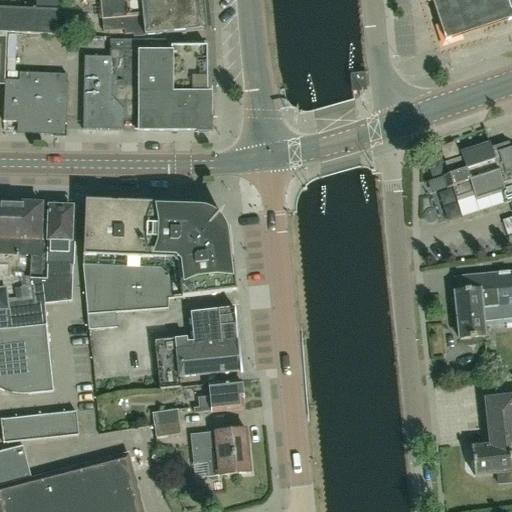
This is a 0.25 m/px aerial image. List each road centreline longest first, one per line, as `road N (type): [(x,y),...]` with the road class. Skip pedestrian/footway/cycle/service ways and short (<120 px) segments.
road 1 (residential): [(423,511),(385,128)]
road 2 (tertiary): [(303,511),(269,159)]
road 3 (primary): [(0,162),(170,167),(269,159)]
road 4 (residential): [(162,511),(144,435),(37,457)]
road 5 (residential): [(78,308),(62,320),(69,398),(0,405)]
road 6 (tertiary): [(269,159),(249,0)]
road 7 (primary): [(511,84),(385,128)]
road 8 (unclassified): [(385,128),(373,0)]
road 9 (primary): [(269,159),(385,128)]
